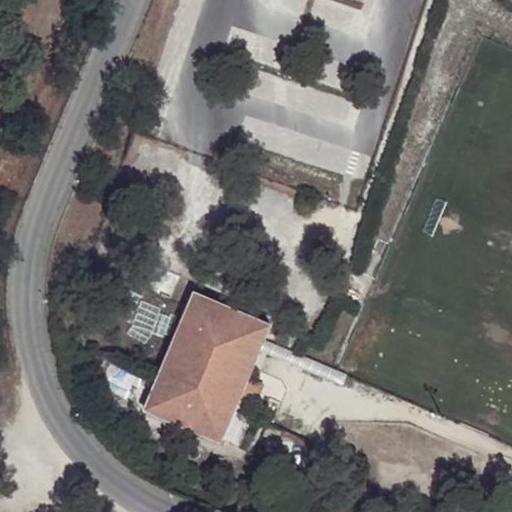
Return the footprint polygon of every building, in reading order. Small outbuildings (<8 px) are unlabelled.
[(267,344),(272,332),(278,318),(201,286),(165,372),(172,375),(167,386),(160,384),(154,399),(175,407),(172,415),(181,418),(187,406),(198,411),(192,423),(228,437),(237,416),(227,411),(232,399),(243,403),(258,409),(268,387),(263,372),(256,369),(267,344)] [(341,361),(330,356),(272,332),(267,344),(348,378),(353,366),(341,361)] [(165,372),(160,384),(167,386),(172,375),(165,372)] [(151,406),(172,415),(175,407),(154,399),(151,406)] [(237,416),(243,403),(232,399),(227,411),(237,416)] [(181,418),(192,423),(198,411),(187,406),(181,418)] [(511,510),(511,486),(504,483),(495,503),(511,510)]
